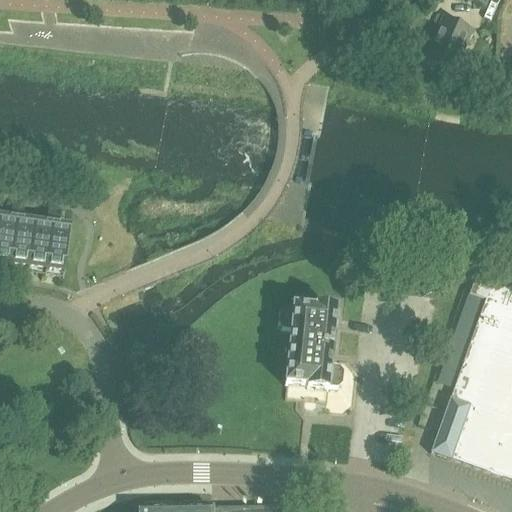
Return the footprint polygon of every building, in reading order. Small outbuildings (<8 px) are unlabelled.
[(424,62),(452,74),(471,32),(443,20),(424,62)] [(9,220),(2,271),(22,274),(29,223),(22,222),(24,207),(13,205),(9,220)] [(49,225),(42,277),(63,279),(70,228),(58,227),(60,212),(48,210),(46,225),(49,225)] [(0,218),(0,270),(2,271),(9,220),(0,218)] [(29,223),(22,274),(42,277),(49,225),(46,225),(29,223)] [(485,299),(431,455),(451,463),(452,461),(511,481),(511,288),(475,276),(469,293),(485,299)] [(305,392),(327,394),(328,390),(336,391),(341,387),(342,376),(339,371),(330,371),(336,313),(332,313),(333,305),(294,301),(293,310),(292,310),(292,312),(284,312),(279,315),(277,328),(282,334),(289,335),(284,388),(305,391),(305,392)]
